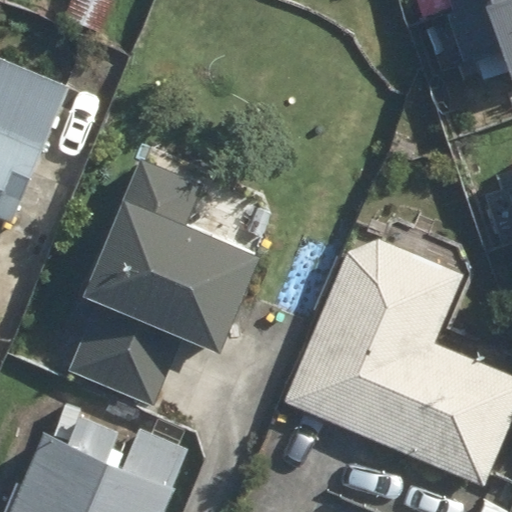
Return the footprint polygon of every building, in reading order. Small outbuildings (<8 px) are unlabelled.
[(511,0),(475,0),(491,44),(511,36),(511,0)] [(0,230),(1,231),(11,207),(29,214),(83,78),(0,45),(0,230)] [(204,188),(140,161),(85,293),(97,298),(64,378),(151,414),(184,334),(231,353),(273,253),(191,219),(204,188)] [(358,243),(293,395),(495,482),(511,443),(511,362),(447,335),(476,267),(391,230),(358,243)] [(83,428),(57,420),(18,511),(177,511),(192,476),(188,474),(201,442),(148,422),(140,445),(134,442),(127,440),(135,421),(94,405),(83,428)]
